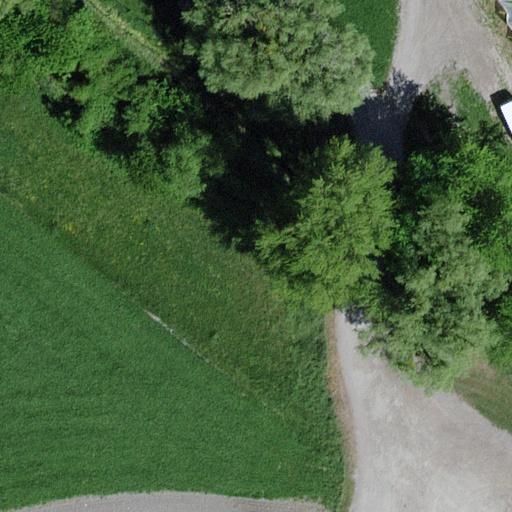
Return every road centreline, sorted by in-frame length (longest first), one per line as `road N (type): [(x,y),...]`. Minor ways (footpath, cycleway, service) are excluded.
road 1 (track): [(386,511),(368,271),(387,142)]
road 2 (track): [(387,142),(286,0)]
road 3 (track): [(387,142),(406,0)]
